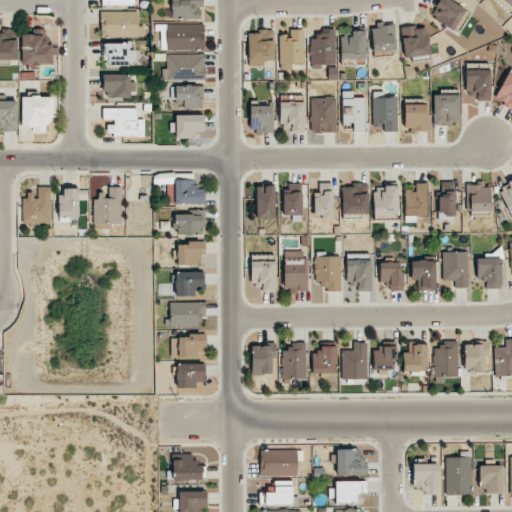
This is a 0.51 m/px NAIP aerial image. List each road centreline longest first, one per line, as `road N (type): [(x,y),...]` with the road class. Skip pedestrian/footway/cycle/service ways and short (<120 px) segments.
road 1 (residential): [(228,0),(233,511)]
road 2 (residential): [(494,143),(462,157),(0,159)]
road 3 (tertiary): [(160,420),(511,417)]
road 4 (residential): [(511,311),(232,315)]
road 5 (residential): [(68,0),(68,159)]
road 6 (residential): [(365,0),(228,5)]
